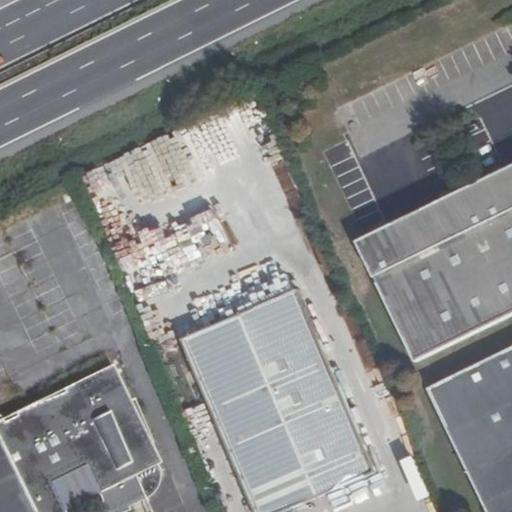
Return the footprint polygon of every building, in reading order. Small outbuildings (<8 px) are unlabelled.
[(511,302),(511,157),(359,226),(414,347),(511,302)] [(300,285),(199,327),(276,510),(376,470),(300,285)] [(271,511),(276,510),(199,327),(182,334),(255,511),(271,511)] [(511,511),(511,336),(427,375),(489,511),(511,511)] [(0,511),(54,511),(50,501),(84,485),(88,488),(92,490),(95,489),(99,488),(108,484),(107,479),(125,471),(129,468),(131,465),(133,459),(134,455),(135,450),(135,446),(134,440),(138,437),(129,417),(131,416),(113,374),(108,377),(90,340),(16,375),(16,378),(0,384),(0,511)]
